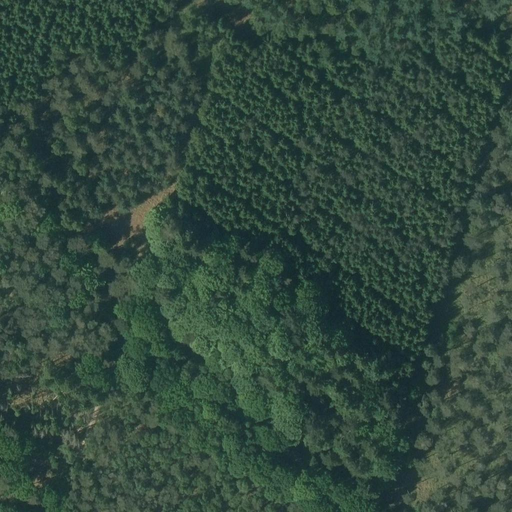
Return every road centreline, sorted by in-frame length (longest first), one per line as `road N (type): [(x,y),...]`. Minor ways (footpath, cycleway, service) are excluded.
road 1 (track): [(365,511),(122,328)]
road 2 (track): [(58,511),(122,328)]
